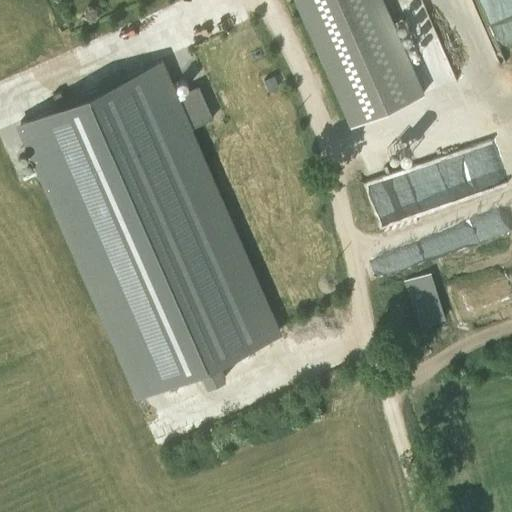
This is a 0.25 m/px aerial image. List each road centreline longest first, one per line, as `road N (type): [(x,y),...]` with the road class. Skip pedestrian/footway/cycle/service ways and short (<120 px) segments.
road 1 (track): [(382,383),(320,118),(252,0)]
road 2 (track): [(419,511),(382,383),(511,323)]
road 3 (unknown): [(328,154),(446,103),(396,0)]
road 4 (unknown): [(10,98),(202,0)]
